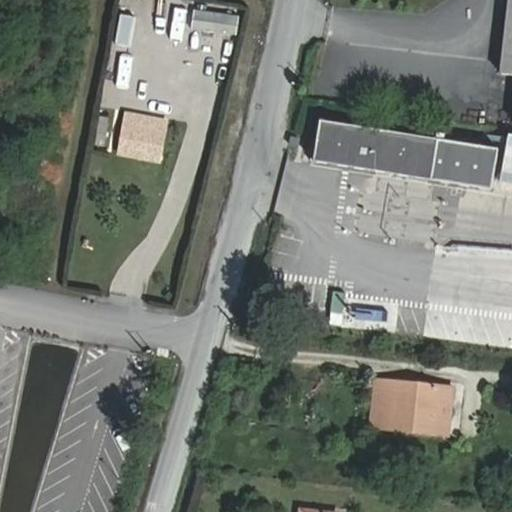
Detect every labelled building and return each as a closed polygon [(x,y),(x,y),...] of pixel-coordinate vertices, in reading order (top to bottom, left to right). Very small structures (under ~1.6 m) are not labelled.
[(191,38),(221,40),(224,9),(193,6),(191,38)] [(129,45),(133,15),(117,13),(113,43),(129,45)] [(112,156),(159,163),(166,116),(119,109),(112,156)] [(435,138),(322,126),(317,166),(431,178),(435,138)] [(511,240),(442,229),(431,301),(511,313),(511,240)] [(311,290),(309,301),(321,303),(322,291),(311,290)] [(376,378),(368,428),(445,437),(452,388),(376,378)]
